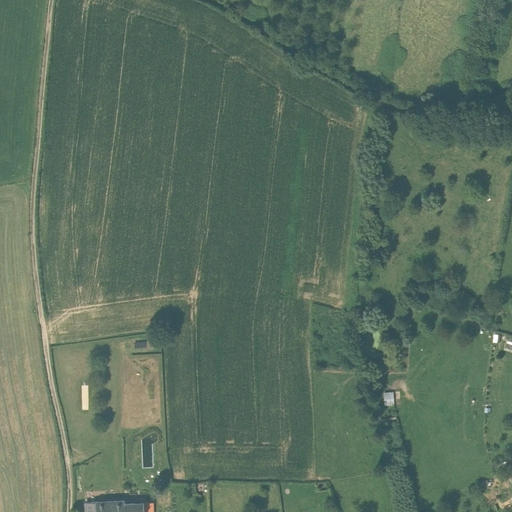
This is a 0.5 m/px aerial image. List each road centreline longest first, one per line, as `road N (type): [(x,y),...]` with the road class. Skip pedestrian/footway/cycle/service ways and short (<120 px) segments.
road 1 (track): [(68,511),(32,242),(51,0)]
road 2 (track): [(205,0),(400,110),(445,113),(511,102)]
